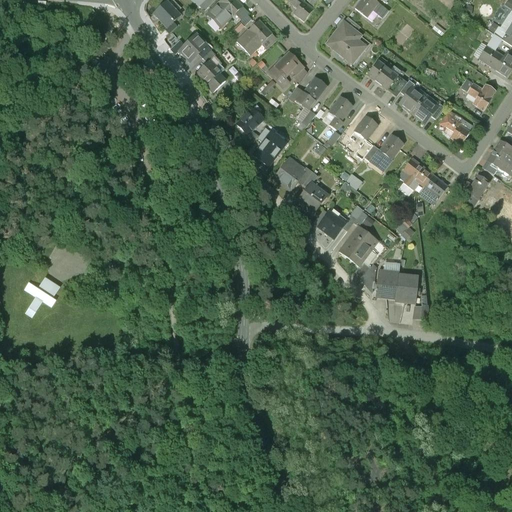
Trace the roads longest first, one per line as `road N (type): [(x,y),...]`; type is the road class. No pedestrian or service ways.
road 1 (unclassified): [(243,329),(239,263),(211,157),(124,0)]
road 2 (residential): [(304,48),(463,168),(511,99)]
road 3 (track): [(139,129),(178,372)]
road 4 (residential): [(374,330),(366,300),(228,140)]
road 5 (track): [(30,511),(76,459),(178,372)]
road 6 (unknown): [(177,339),(142,357),(109,391),(44,381),(0,406)]
road 7 (unclassified): [(284,511),(254,412),(243,329)]
road 8 (track): [(108,71),(64,94),(0,181)]
road 9 (track): [(178,372),(199,430),(182,511)]
road 10 (unclassified): [(511,350),(374,330)]
road 11 (unclassified): [(374,330),(243,329)]
